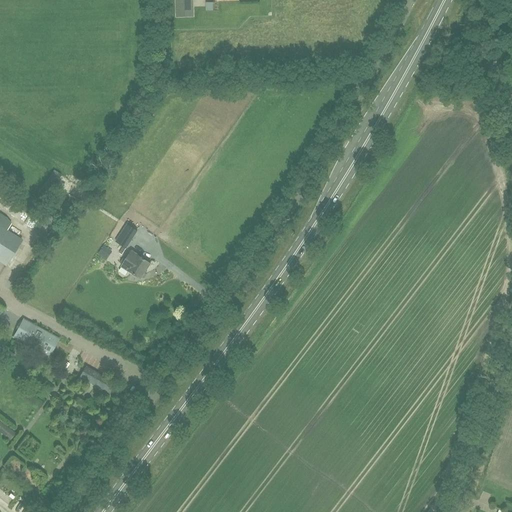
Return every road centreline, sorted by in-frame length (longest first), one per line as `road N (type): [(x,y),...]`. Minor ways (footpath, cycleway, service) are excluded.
road 1 (unclassified): [(63,511),(337,134),(411,0)]
road 2 (primary): [(103,511),(331,197),(443,0)]
road 3 (unknown): [(155,389),(0,288)]
road 4 (unclassified): [(454,511),(511,338)]
road 5 (unclassified): [(511,128),(497,79),(462,28),(475,0)]
